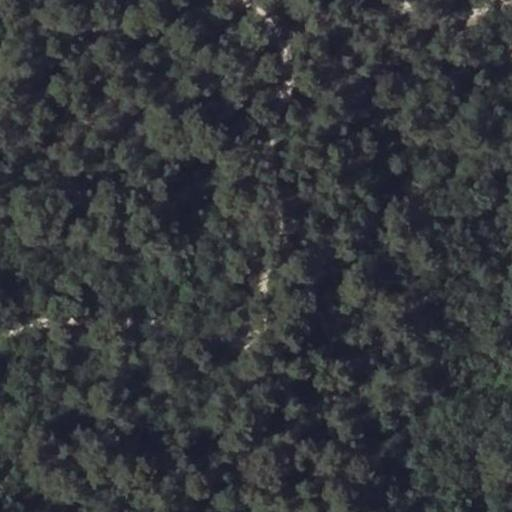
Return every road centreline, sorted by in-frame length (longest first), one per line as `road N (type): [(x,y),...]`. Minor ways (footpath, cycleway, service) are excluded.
road 1 (track): [(0,336),(36,323),(93,319),(248,335),(262,302),(275,191),(266,141),(290,83),(276,28),(258,0)]
road 2 (track): [(403,0),(437,17),(475,11),(511,53)]
